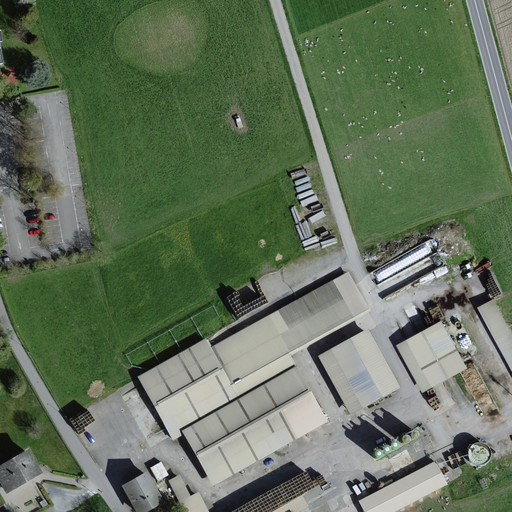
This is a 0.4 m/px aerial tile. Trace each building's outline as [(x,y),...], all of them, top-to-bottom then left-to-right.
[(369,311),(347,273),(212,350),(206,339),(137,378),(173,440),(185,433),(215,484),(326,420),(290,357),(369,311)] [(511,330),(495,300),(480,308),(511,365),(511,330)] [(470,368),(445,320),(398,345),(424,393),(470,368)] [(401,389),(369,331),(318,359),(350,417),(401,389)] [(44,473),(30,449),(0,466),(0,482),(6,494),(44,473)] [(151,465),(157,478),(168,473),(161,460),(151,465)] [(398,511),(447,486),(435,462),(359,501),(364,511),(398,511)] [(146,511),(164,502),(148,472),(123,486),(138,511),(146,511)] [(179,474),(168,480),(184,511),(208,511),(198,492),(191,496),(179,474)] [(303,496),(273,511),(301,511),(309,508),(303,496)]
